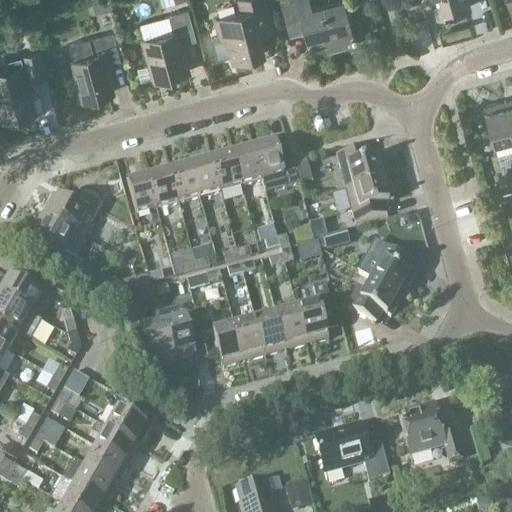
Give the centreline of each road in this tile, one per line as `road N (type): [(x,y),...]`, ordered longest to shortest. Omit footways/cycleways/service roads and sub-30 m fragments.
road 1 (residential): [(0,195),(21,163),(39,154),(276,89),(311,98),(363,91),(412,107)]
road 2 (residential): [(194,487),(190,467),(228,416),(417,363),(441,347),(461,309)]
road 3 (residential): [(461,309),(412,107)]
road 4 (residential): [(412,107),(450,68),(511,48)]
